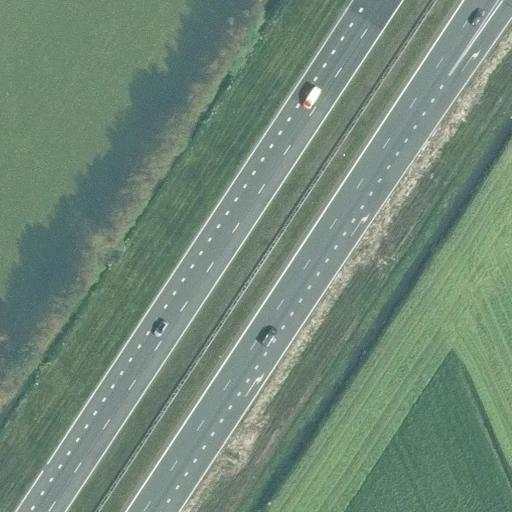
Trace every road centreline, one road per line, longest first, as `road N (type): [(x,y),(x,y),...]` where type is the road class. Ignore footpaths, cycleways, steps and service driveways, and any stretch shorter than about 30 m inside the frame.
road 1 (motorway): [(385,0),(48,511)]
road 2 (motorway): [(142,511),(400,119)]
road 3 (motorway): [(400,119),(449,85),(510,0)]
road 4 (motorway): [(400,119),(479,0)]
